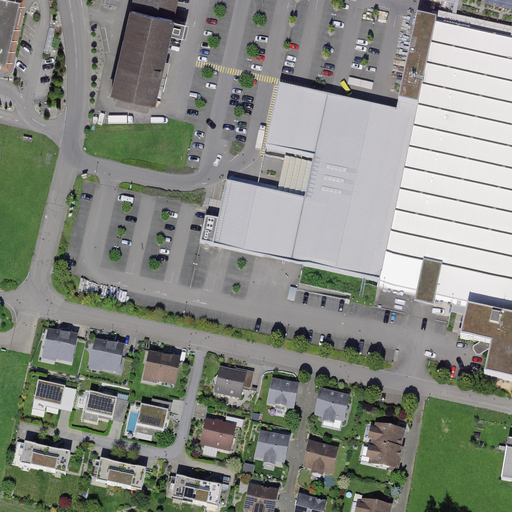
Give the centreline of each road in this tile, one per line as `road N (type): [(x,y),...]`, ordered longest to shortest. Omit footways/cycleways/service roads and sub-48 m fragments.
road 1 (residential): [(34,304),(511,406)]
road 2 (unclassified): [(34,304),(73,129),(69,0)]
